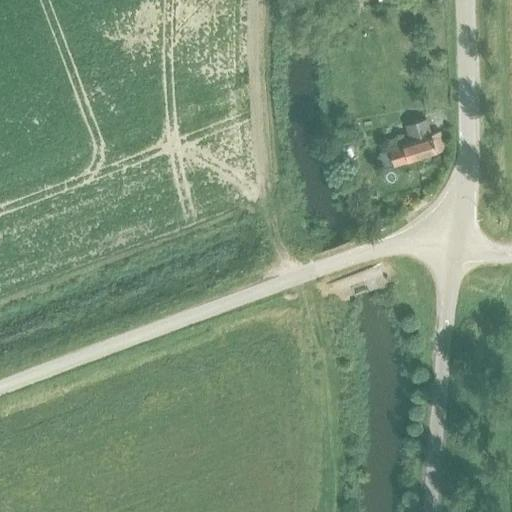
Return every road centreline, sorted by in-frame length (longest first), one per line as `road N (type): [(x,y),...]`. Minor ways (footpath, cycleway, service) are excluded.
road 1 (unclassified): [(456,243),(379,249),(0,388)]
road 2 (tertiary): [(432,511),(456,243)]
road 3 (tertiary): [(456,243),(466,149),(466,0)]
